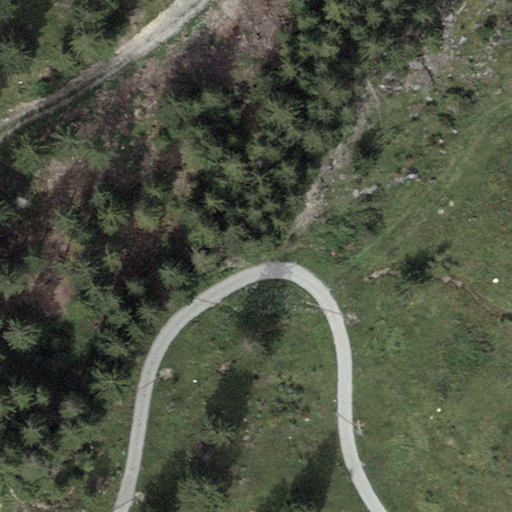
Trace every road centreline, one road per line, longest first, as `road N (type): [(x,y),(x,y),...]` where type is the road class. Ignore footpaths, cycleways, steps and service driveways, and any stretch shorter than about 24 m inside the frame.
road 1 (track): [(382,511),(354,460),(347,360),(334,307),(305,279),(237,281),(159,355),(124,511)]
road 2 (track): [(0,138),(175,29),(200,0)]
